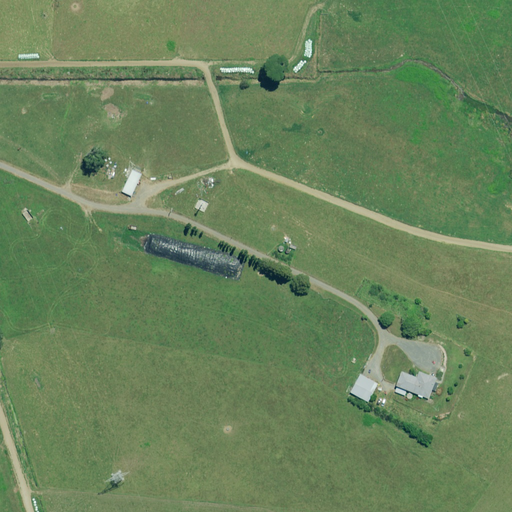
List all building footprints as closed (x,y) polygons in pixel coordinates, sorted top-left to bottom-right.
[(132,196),(142,174),(132,170),(122,191),(132,196)] [(26,210),(22,213),(27,222),(32,219),(26,210)] [(294,253),(281,245),(278,249),(291,258),(294,253)] [(420,372),(418,377),(403,371),(395,391),(405,395),(407,390),(429,398),(437,378),(420,372)] [(369,402),(378,384),(360,374),(351,392),(369,402)]
